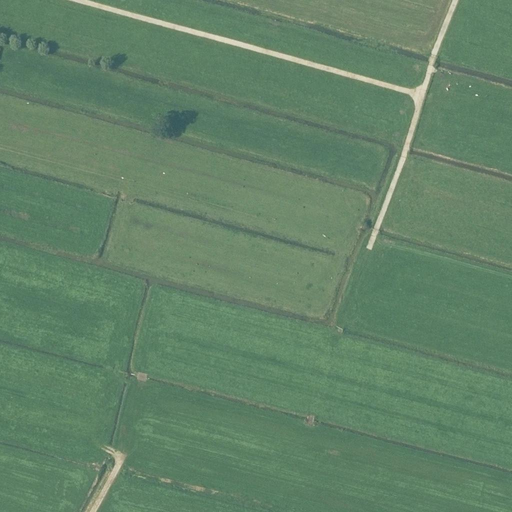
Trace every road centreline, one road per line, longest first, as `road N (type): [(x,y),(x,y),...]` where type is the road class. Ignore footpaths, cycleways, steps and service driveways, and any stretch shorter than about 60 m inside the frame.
road 1 (track): [(456,0),(311,416)]
road 2 (track): [(420,95),(77,0)]
